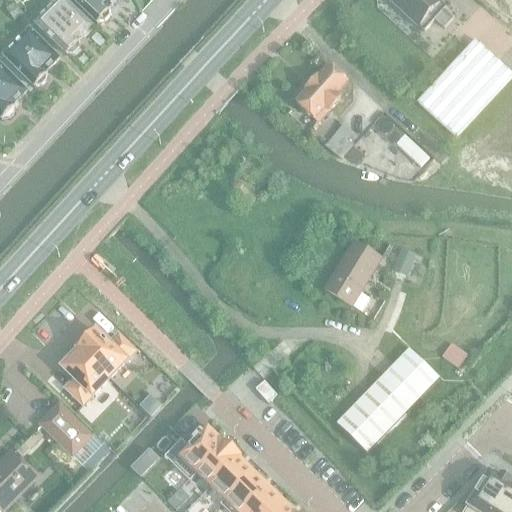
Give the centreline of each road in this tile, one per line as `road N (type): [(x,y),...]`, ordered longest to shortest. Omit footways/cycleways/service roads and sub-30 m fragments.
road 1 (primary): [(0,288),(265,0)]
road 2 (unclassified): [(0,178),(172,0)]
road 3 (residential): [(216,397),(330,511)]
